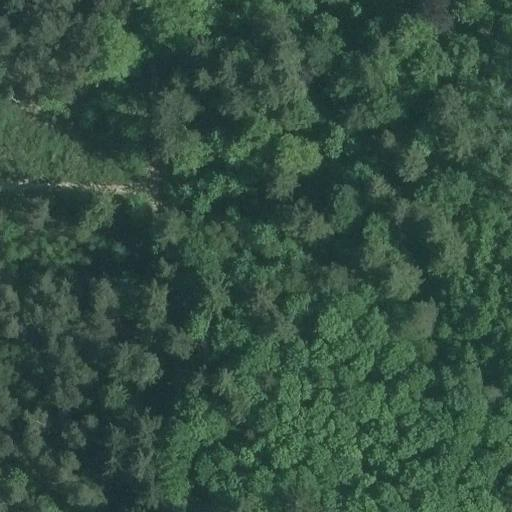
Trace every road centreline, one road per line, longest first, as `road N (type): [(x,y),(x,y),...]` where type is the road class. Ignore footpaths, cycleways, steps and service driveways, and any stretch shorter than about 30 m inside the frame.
road 1 (track): [(156,200),(130,511)]
road 2 (track): [(156,200),(135,0)]
